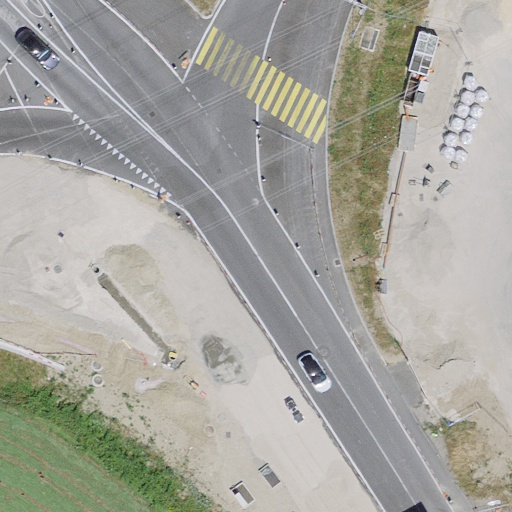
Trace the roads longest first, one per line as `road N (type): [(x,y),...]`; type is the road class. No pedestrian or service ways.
road 1 (motorway): [(365,511),(280,297),(260,168),(281,0)]
road 2 (motorway): [(0,238),(157,280),(227,315)]
road 3 (secondary): [(227,315),(361,511)]
road 4 (secondary): [(174,104),(167,54),(133,16),(84,3),(36,20)]
road 5 (secondary): [(133,166),(227,315)]
road 6 (motorway): [(174,104),(254,0)]
